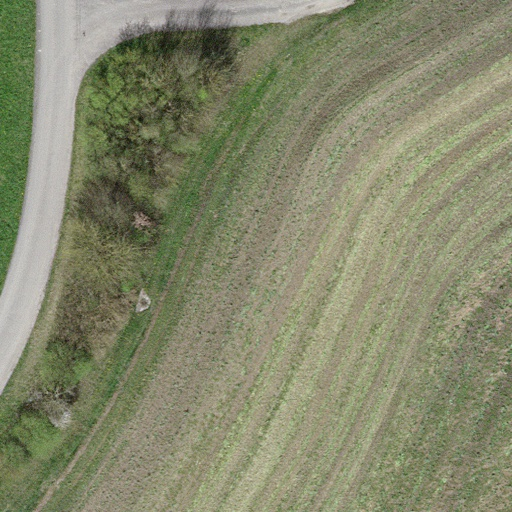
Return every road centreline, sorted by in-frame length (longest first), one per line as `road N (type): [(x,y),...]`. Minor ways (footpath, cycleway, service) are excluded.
road 1 (track): [(10,511),(101,386),(188,156),(223,94),(329,0)]
road 2 (track): [(53,0),(56,81),(42,223),(0,350)]
road 3 (track): [(54,21),(219,13),(299,0)]
